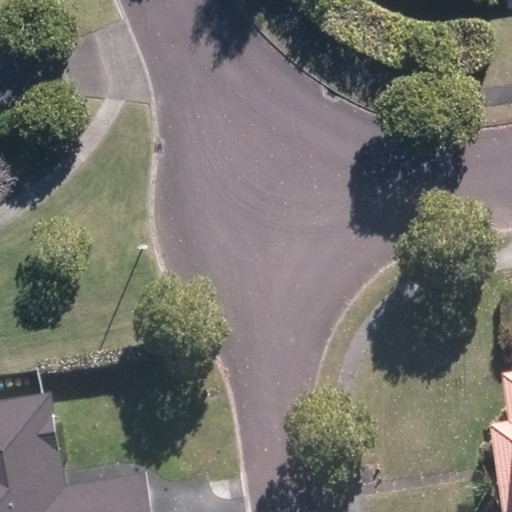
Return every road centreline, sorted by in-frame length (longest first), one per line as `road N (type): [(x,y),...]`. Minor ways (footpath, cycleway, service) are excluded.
road 1 (residential): [(287,209),(272,359),(292,511)]
road 2 (residential): [(175,0),(220,103),(287,209)]
road 3 (residential): [(287,209),(511,173)]
